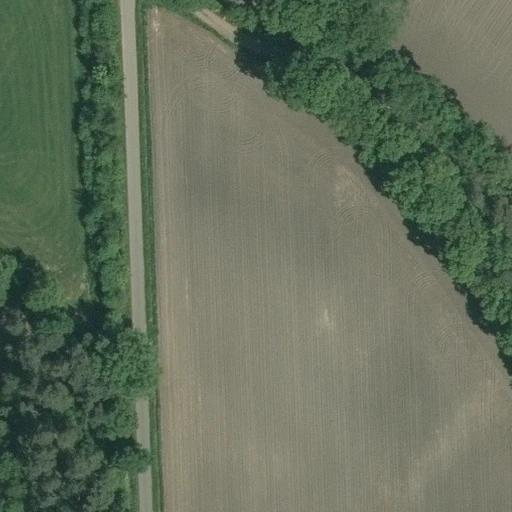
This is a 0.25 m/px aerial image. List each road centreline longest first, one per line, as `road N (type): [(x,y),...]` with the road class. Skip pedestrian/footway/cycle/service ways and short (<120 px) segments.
road 1 (unclassified): [(144,511),(126,0)]
road 2 (track): [(511,205),(355,79),(254,43),(184,0)]
